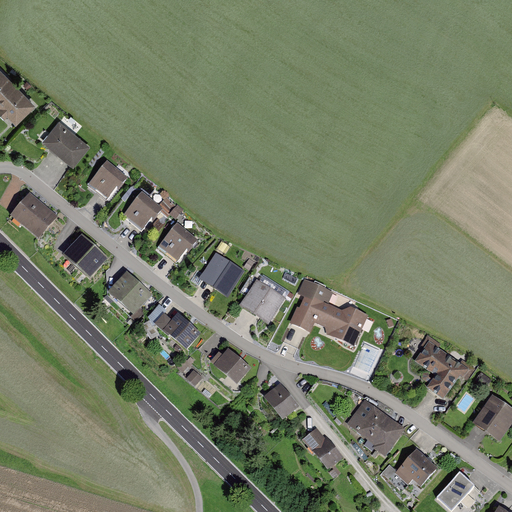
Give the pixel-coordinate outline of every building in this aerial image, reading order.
[(0,100),(17,85),(0,67),(0,100)] [(0,100),(0,107),(16,124),(36,104),(17,85),(0,100)] [(91,147),(60,121),(43,141),(61,157),(74,167),(91,147)] [(128,180),(107,163),(89,185),(102,196),(108,201),(117,189),(119,190),(128,180)] [(58,218),(30,194),(11,217),(39,241),(58,218)] [(163,210),(142,194),(123,217),(136,228),(142,233),(152,220),(154,222),(163,210)] [(172,216),(179,219),(184,210),(176,207),(172,216)] [(198,242),(177,225),(159,248),(172,258),(178,263),(187,251),(189,253),(198,242)] [(108,259),(82,236),(69,251),(63,257),(89,281),(108,259)] [(244,272),(216,254),(200,278),(210,284),(228,296),(244,272)] [(153,296),(127,273),(118,284),(108,295),(134,317),(153,296)] [(286,299),(257,281),(240,308),(250,314),(269,326),(286,299)] [(334,294),(305,281),(298,296),(305,299),(300,309),(297,309),(290,325),(300,330),(310,334),(315,325),(326,330),(327,336),(354,348),(369,317),(352,309),(342,312),(328,306),(334,294)] [(163,308),(160,305),(149,317),(151,321),(155,323),(165,313),(167,311),(163,308)] [(172,319),(165,313),(155,323),(169,336),(170,334),(187,349),(201,333),(191,324),(178,312),(172,319)] [(160,335),(151,321),(143,326),(152,340),(160,335)] [(422,346),(425,348),(415,363),(436,377),(427,390),(444,402),(461,378),(467,382),(475,371),(463,362),(460,365),(439,350),(442,346),(428,337),(422,346)] [(228,348),(223,354),(220,352),(216,357),(212,361),(238,383),(251,367),(241,359),(228,348)] [(203,378),(194,371),(187,379),(196,386),(203,378)] [(300,408),(280,385),(264,400),(283,422),(300,408)] [(511,427),(511,410),(493,397),(473,425),(481,431),(500,444),(511,427)] [(399,427),(365,401),(347,426),(375,447),(373,449),(385,458),(406,431),(399,427)] [(325,439),(317,429),(303,442),(328,472),(344,459),(327,438),(325,439)] [(422,455),(417,451),(396,474),(409,486),(413,482),(421,489),(438,470),(422,455)] [(384,473),(390,479),(397,471),(391,465),(384,473)] [(472,486),(460,475),(437,500),(450,511),(453,511),(461,503),(468,496),(475,489),(472,486)] [(468,496),(461,503),(469,510),(476,503),(468,496)]
